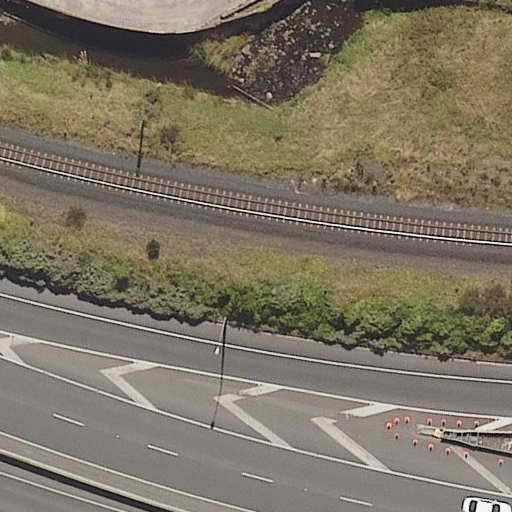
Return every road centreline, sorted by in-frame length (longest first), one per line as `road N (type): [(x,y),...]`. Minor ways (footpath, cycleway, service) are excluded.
road 1 (motorway): [(0,313),(109,343),(511,400)]
road 2 (motorway): [(0,397),(200,465),(391,511)]
